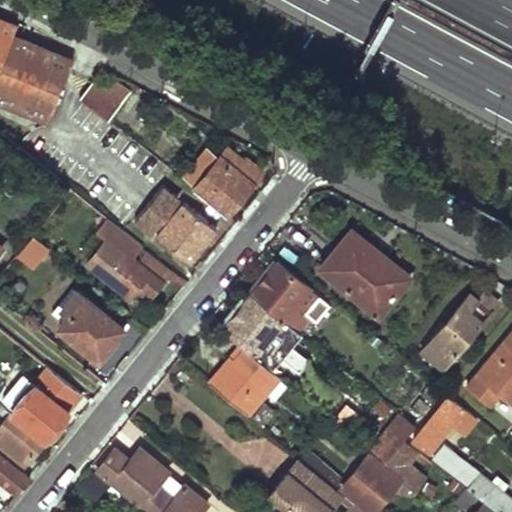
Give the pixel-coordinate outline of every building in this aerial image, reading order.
[(0,100),(15,106),(18,98),(27,102),(24,110),(43,117),(46,110),(53,112),(71,63),(65,60),(68,53),(49,46),(46,53),(37,50),(40,42),(20,34),(17,42),(11,40),(15,32),(19,23),(8,19),(5,27),(0,25),(0,100)] [(15,32),(11,40),(17,42),(20,34),(15,32)] [(40,42),(37,50),(46,53),(49,46),(40,42)] [(68,53),(65,60),(71,63),(74,55),(68,53)] [(95,78),(79,98),(107,120),(122,100),(95,78)] [(18,98),(15,106),(24,110),(27,102),(18,98)] [(46,110),(43,117),(50,120),(53,112),(46,110)] [(228,146),(225,149),(258,176),(262,171),(244,156),(243,158),(228,146)] [(214,147),(208,154),(216,161),(222,153),(214,147)] [(198,184),(194,189),(227,215),(240,199),(258,176),(225,149),(222,153),(216,161),(198,184)] [(204,151),(185,174),(198,184),(216,161),(208,154),(204,151)] [(163,184),(135,217),(150,229),(155,224),(161,229),(156,235),(187,260),(197,249),(214,227),(183,203),(178,209),(171,203),(177,196),(163,184)] [(116,226),(87,262),(131,296),(141,284),(152,293),(171,269),(116,226)] [(351,227),(320,267),(377,314),(409,274),(351,227)] [(35,268),(50,247),(32,234),(17,254),(35,268)] [(259,287),(253,294),(293,326),(310,306),(301,298),(309,286),(279,261),(259,287)] [(479,295),(470,287),(419,349),(443,369),(502,299),(493,291),(486,286),(479,295)] [(67,316),(60,326),(99,357),(111,342),(124,326),(75,287),(58,308),(67,316)] [(293,326),(253,294),(234,316),(230,313),(227,316),(220,326),(241,343),(246,347),(273,369),(281,358),(294,369),(307,353),(294,343),(302,333),(293,326)] [(511,330),(466,384),(490,404),(500,394),(509,401),(511,397),(511,330)] [(241,343),(230,357),(235,361),(246,347),(241,343)] [(219,369),(209,381),(248,414),(280,376),(273,369),(246,347),(235,361),(230,357),(219,369)] [(48,366),(13,410),(46,436),(61,417),(82,392),(48,366)] [(412,407),(422,416),(443,389),(433,381),(412,407)] [(416,425),(409,434),(430,451),(453,423),(463,431),(467,425),(472,419),(462,411),(465,407),(443,389),(422,416),(416,425)] [(0,451),(20,468),(32,453),(46,436),(13,410),(0,426),(0,451)] [(409,434),(416,425),(399,411),(381,432),(399,446),(404,440),(409,434)] [(322,462),(315,471),(341,493),(352,502),(354,498),(370,511),(371,511),(391,489),(414,492),(425,476),(410,464),(418,452),(404,440),(399,446),(386,463),(371,450),(344,482),(322,462)] [(489,475),(456,448),(446,440),(434,455),(444,463),(504,511),(511,511),(511,494),(500,485),(506,478),(494,468),(489,475)] [(103,451),(91,465),(146,511),(188,511),(200,498),(177,479),(166,491),(150,477),(161,466),(132,442),(122,453),(109,443),(103,451)] [(0,479),(16,493),(23,485),(31,475),(20,468),(0,451),(0,479)] [(322,462),(308,451),(301,459),(315,471),(322,462)] [(286,506),(281,511),(324,511),(341,493),(315,471),(301,459),(300,458),(271,494),(286,506)] [(472,511),(468,509),(466,511),(494,511),(482,502),(473,511),(472,511)]
